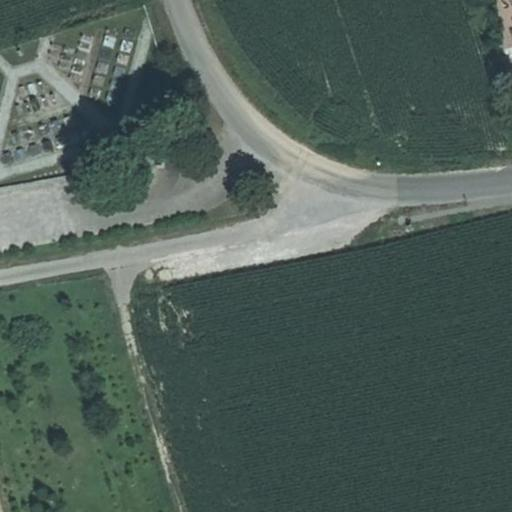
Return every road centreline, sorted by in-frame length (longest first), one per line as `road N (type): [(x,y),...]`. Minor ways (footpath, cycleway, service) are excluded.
road 1 (tertiary): [(511,180),(420,196),(374,192),(304,168),(235,115),(202,67),(177,0)]
road 2 (track): [(338,183),(319,206),(253,234),(0,276)]
road 3 (track): [(182,511),(138,372),(113,255)]
